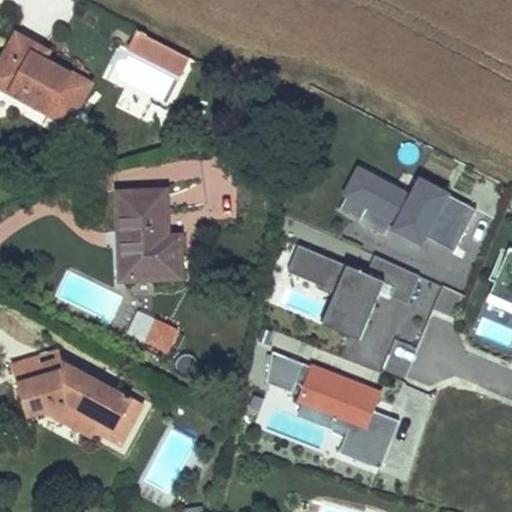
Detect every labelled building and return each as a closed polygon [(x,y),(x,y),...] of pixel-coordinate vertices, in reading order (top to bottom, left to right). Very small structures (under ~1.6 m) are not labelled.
[(51,52),(19,35),(0,69),(0,84),(70,124),(93,84),(47,59),(51,52)] [(147,37),(139,54),(185,77),(193,60),(147,37)] [(377,179),(359,169),(337,211),(359,222),(367,206),(364,204),(377,179)] [(421,180),(412,197),(377,179),(364,204),(367,206),(359,222),(385,236),(390,226),(421,243),(425,236),(455,252),(477,210),(421,180)] [(168,237),(168,193),(122,194),(122,234),(126,233),(126,278),(170,278),(168,237)] [(182,278),(181,237),(168,237),(170,278),(182,278)] [(298,245),(287,272),(292,274),(303,247),(298,245)] [(374,255),(366,274),(303,247),(292,274),(318,285),(317,288),(334,296),(348,301),(336,330),(360,340),(384,282),(394,286),(390,295),(408,303),(419,275),(374,255)] [(511,250),(509,249),(488,299),(511,308),(511,250)] [(442,311),(455,314),(460,294),(448,290),(442,311)] [(322,324),(336,330),(348,301),(334,296),(322,324)] [(511,347),(511,342),(511,327),(482,316),(476,334),(511,347)] [(181,332),(158,321),(147,344),(170,355),(181,332)] [(63,363),(59,351),(14,365),(18,377),(63,363)] [(273,352),(267,382),(287,390),(291,381),(305,386),(300,400),(335,414),(332,422),(349,429),(339,452),(381,469),(399,421),(366,408),(369,401),(375,404),(379,393),(273,352)] [(123,446),(146,406),(63,363),(18,377),(31,417),(48,413),(70,406),(100,423),(96,432),(123,446)] [(70,406),(48,413),(93,437),(96,432),(100,423),(70,406)] [(273,409),(266,428),(322,450),(329,431),(273,409)]
